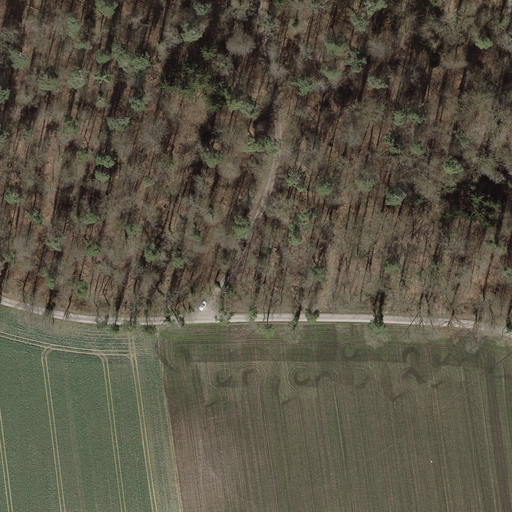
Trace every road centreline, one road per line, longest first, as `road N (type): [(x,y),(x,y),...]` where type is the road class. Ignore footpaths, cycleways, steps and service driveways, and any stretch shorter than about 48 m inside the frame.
road 1 (track): [(511,333),(349,317),(90,320),(0,299)]
road 2 (track): [(258,0),(279,123),(275,167),(245,244),(202,318)]
